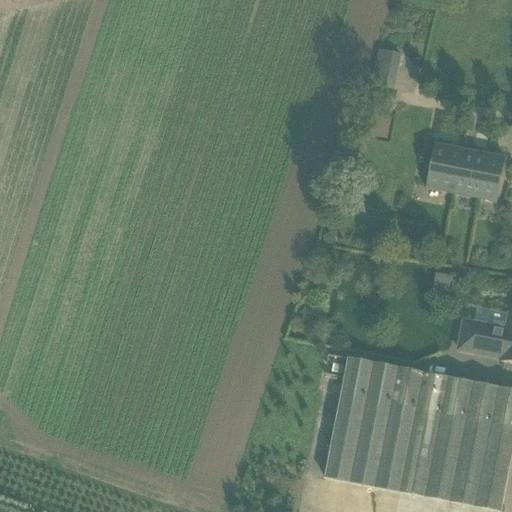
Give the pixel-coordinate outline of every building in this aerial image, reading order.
[(400,57),(379,53),(376,65),(398,69),(400,57)] [(368,107),(394,112),(397,95),(371,91),(368,107)] [(497,205),(506,161),(435,147),(426,191),(497,205)] [(304,313),(302,325),(312,326),(314,315),(304,313)] [(464,325),(459,353),(501,361),(501,364),(511,366),(511,315),(510,316),(507,333),(464,325)] [(485,511),(501,511),(511,458),(511,393),(348,362),(325,481),(485,511)]
